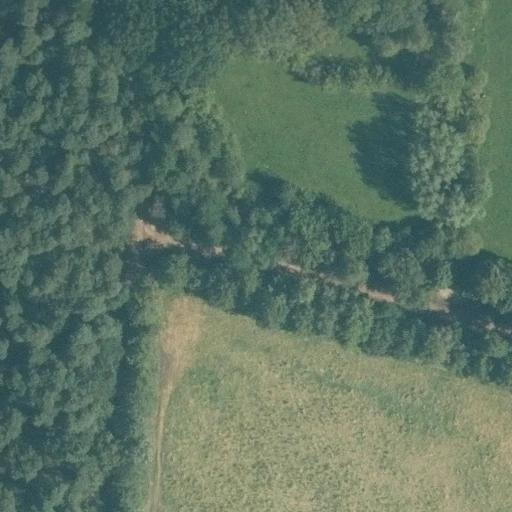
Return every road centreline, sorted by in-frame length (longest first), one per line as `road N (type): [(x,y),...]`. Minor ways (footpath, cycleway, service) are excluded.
road 1 (track): [(101,511),(122,296),(140,226),(134,99),(110,0)]
road 2 (track): [(511,332),(140,226)]
